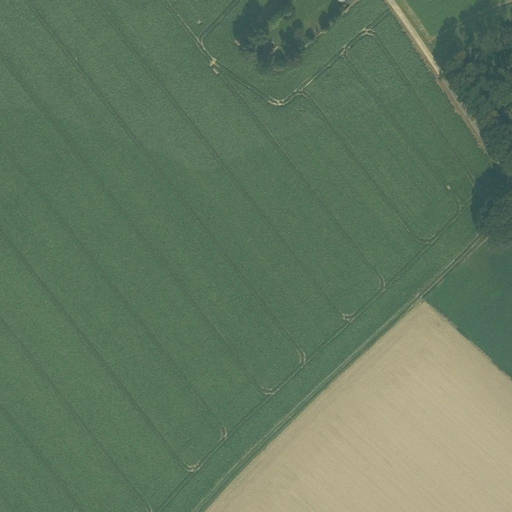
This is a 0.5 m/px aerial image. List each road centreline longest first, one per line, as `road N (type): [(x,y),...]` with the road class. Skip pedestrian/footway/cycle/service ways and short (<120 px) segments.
road 1 (track): [(198,511),(511,206)]
road 2 (unclassified): [(389,0),(511,180)]
